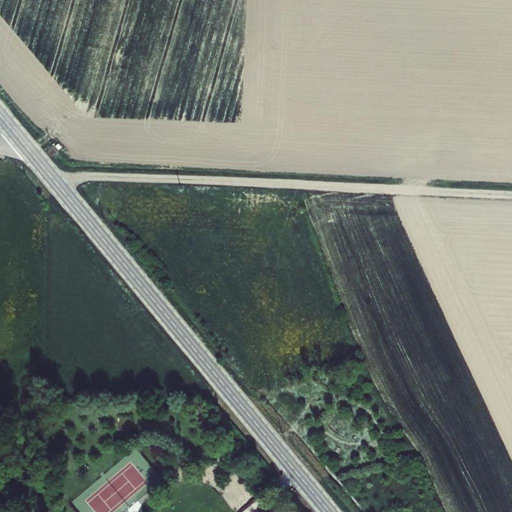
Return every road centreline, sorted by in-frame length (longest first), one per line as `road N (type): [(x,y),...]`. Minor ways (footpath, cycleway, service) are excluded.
road 1 (secondary): [(9,125),(329,511)]
road 2 (track): [(50,174),(511,192)]
